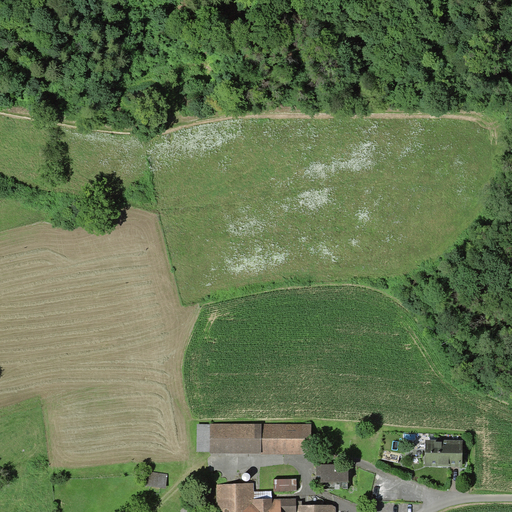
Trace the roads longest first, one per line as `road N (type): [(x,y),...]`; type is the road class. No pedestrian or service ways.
road 1 (track): [(0,111),(128,132),(313,111),(467,113),(493,121),(483,195),(433,252),(397,267),(186,290)]
road 2 (trunk): [(330,0),(376,182),(398,511)]
road 3 (track): [(149,511),(192,466),(183,418),(172,409),(121,389),(74,393),(0,416)]
